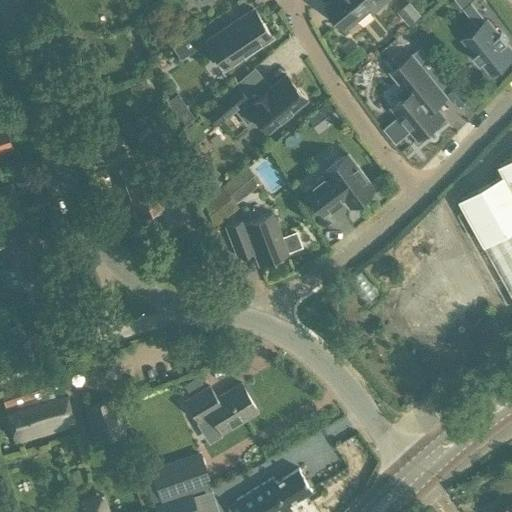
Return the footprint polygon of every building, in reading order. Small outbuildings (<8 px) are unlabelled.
[(332,0),(326,6),(345,29),(369,9),(372,12),(387,0),(332,0)] [(403,8),(398,12),(409,25),(421,16),(409,2),(407,3),(404,0),(401,0),(399,2),(403,8)] [(455,0),(478,27),(464,39),(476,53),(474,55),(480,63),(483,61),(491,72),(511,54),(511,50),(506,43),(508,41),(501,32),(499,34),(487,20),(486,21),(471,3),(474,0),(455,0)] [(253,8),(206,40),(224,67),(271,36),(253,8)] [(193,31),(172,45),(180,57),(201,43),(193,31)] [(410,56),(393,70),(405,86),(397,92),(402,99),(394,106),(419,137),(443,118),(427,99),(438,90),(420,67),(430,58),(421,48),(411,56),(410,56)] [(306,98),(285,74),(263,93),(255,83),(243,93),(235,84),(232,86),(231,85),(207,106),(208,107),(205,109),(216,123),(219,121),(220,122),(235,110),(246,123),(255,115),(268,130),(306,98)] [(316,132),(337,115),(325,99),(304,116),(316,132)] [(166,121),(133,135),(141,156),(175,143),(166,121)] [(0,150),(12,147),(3,122),(0,123),(0,150)] [(325,174),(305,190),(323,214),(343,199),(349,206),(373,188),(347,153),(323,171),(325,174)] [(506,174),(461,199),(486,243),(511,228),(511,158),(501,164),(506,174)] [(163,166),(124,181),(129,194),(129,193),(137,213),(148,209),(148,211),(160,206),(160,205),(162,203),(161,201),(174,195),(163,166)] [(207,169),(197,181),(211,192),(221,180),(207,169)] [(221,184),(203,200),(214,227),(238,206),(235,202),(252,187),(237,171),(222,184),(221,184)] [(10,183),(0,186),(0,214),(3,225),(1,226),(8,249),(14,247),(19,261),(15,262),(22,285),(26,283),(28,290),(41,286),(39,280),(55,274),(48,252),(44,253),(39,239),(41,239),(34,216),(19,220),(15,208),(18,208),(10,183)] [(272,212),(243,223),(244,226),(228,232),(238,257),(254,250),(259,264),(287,253),(272,212)] [(433,317),(411,316),(410,334),(432,335),(433,317)] [(58,371),(1,391),(15,442),(23,439),(24,445),(36,441),(35,435),(74,423),(58,371)] [(210,385),(186,399),(199,421),(211,414),(221,431),(258,409),(242,382),(217,396),(210,385)] [(114,396),(84,404),(93,441),(124,433),(114,396)] [(199,454),(153,469),(163,499),(209,484),(199,454)] [(273,476),(236,498),(243,511),(282,511),(291,507),(288,502),(311,488),(299,467),(275,481),(273,476)] [(195,511),(190,495),(152,507),(153,511),(195,511)] [(511,511),(511,503),(499,511),(511,511)]
